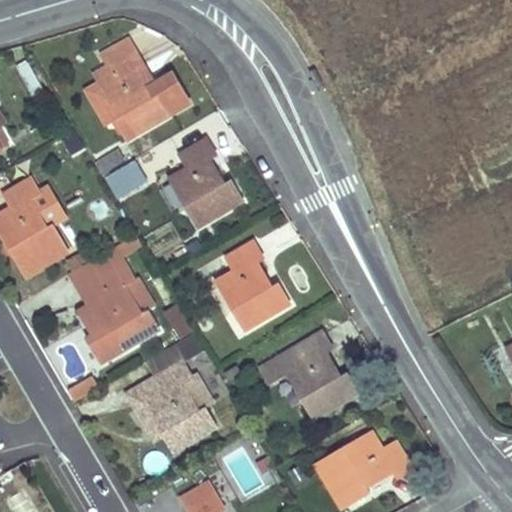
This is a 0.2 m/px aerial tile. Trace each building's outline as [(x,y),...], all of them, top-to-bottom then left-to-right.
[(190,105),(173,76),(157,85),(156,86),(155,87),(155,88),(151,90),(139,71),(145,69),(147,68),(131,41),(104,56),(111,68),(120,83),(107,90),(106,90),(102,93),(118,120),(130,140),(190,105)] [(42,86),(30,64),(19,70),(31,92),(42,86)] [(99,75),(98,76),(102,83),(88,91),(109,125),(118,120),(102,93),(106,90),(107,90),(120,83),(111,68),(110,68),(99,75)] [(157,85),(147,68),(145,69),(139,71),(151,90),(155,88),(155,87),(156,86),(157,85)] [(0,152),(10,147),(0,129),(0,152)] [(243,203),(232,182),(222,187),(216,177),(219,175),(210,160),(217,156),(208,142),(183,156),(186,163),(191,170),(172,181),(188,210),(199,228),(243,203)] [(124,162),(119,152),(102,161),(108,171),(124,162)] [(118,195),(146,179),(137,162),(108,178),(118,195)] [(68,254),(53,227),(60,222),(43,192),(40,194),(31,179),(5,194),(6,195),(13,209),(0,216),(0,228),(13,251),(28,277),(68,254)] [(13,251),(0,228),(0,254),(2,258),(3,258),(13,251)] [(137,236),(76,271),(86,288),(126,265),(122,258),(143,245),(137,236)] [(290,305),(278,284),(268,290),(262,280),(266,278),(257,262),(264,258),(255,243),(228,258),(233,266),(237,273),(220,284),(236,312),(247,331),(290,305)] [(82,265),(78,257),(68,262),(73,270),(82,265)] [(159,331),(149,313),(143,316),(142,316),(125,286),(133,281),(135,280),(126,265),(86,288),(95,303),(89,306),(103,331),(94,336),(89,339),(103,364),(159,331)] [(133,281),(125,286),(142,316),(143,316),(149,313),(155,309),(138,279),(135,280),(133,281)] [(103,331),(89,306),(80,312),(94,336),(103,331)] [(192,333),(182,317),(172,322),(182,339),(192,333)] [(337,379),(331,368),(335,366),(325,350),(331,347),(323,332),(263,367),(272,384),(279,380),(289,374),(306,401),(316,418),(359,394),(347,374),(337,379)] [(161,371),(202,352),(196,339),(155,358),(161,371)] [(216,429),(205,409),(214,404),(197,374),(191,378),(183,363),(157,378),(165,392),(146,403),(165,435),(175,452),(216,429)] [(413,470),(398,444),(393,447),(385,451),(374,432),(346,449),(318,465),(343,507),(371,490),(366,483),(382,473),(384,476),(394,470),(399,478),(413,470)] [(152,451),(146,469),(164,476),(170,458),(152,451)] [(221,511),(224,510),(209,483),(182,497),(190,511),(221,511)]
